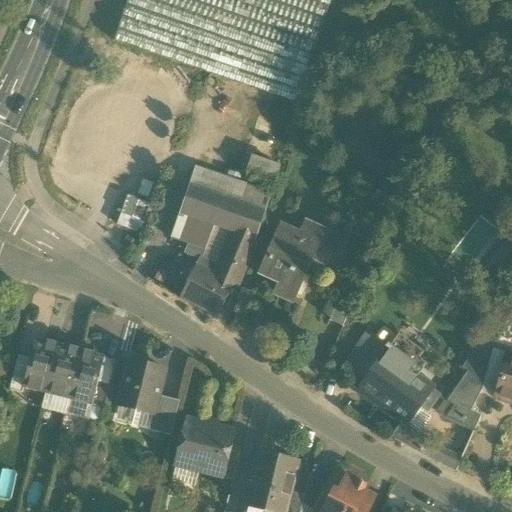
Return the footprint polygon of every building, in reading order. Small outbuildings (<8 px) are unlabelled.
[(127,0),(113,42),(296,104),(331,0),(127,0)] [(290,149),(306,153),(309,144),(293,139),(290,149)] [(280,166),(251,156),(242,182),(272,192),(280,166)] [(195,169),(189,187),(202,191),(208,174),(195,169)] [(271,195),(208,174),(202,191),(265,213),(271,195)] [(189,187),(179,215),(230,233),(255,242),(265,213),(202,191),(189,187)] [(147,204),(126,197),(116,227),(137,234),(147,204)] [(212,275),(218,261),(230,233),(179,215),(170,240),(187,246),(184,253),(199,259),(195,267),(195,268),(196,267),(212,275)] [(452,254),(469,266),(494,229),(477,218),(452,254)] [(271,296),(292,305),(325,230),(304,221),(299,233),(295,243),(275,234),(257,276),(276,284),(271,296)] [(279,225),(275,234),(295,243),(299,233),(279,225)] [(255,242),(230,233),(218,261),(234,270),(229,284),(233,286),(233,287),(238,289),(255,242)] [(511,259),(511,239),(510,239),(491,266),(502,274),(511,259)] [(218,261),(212,275),(196,267),(195,268),(179,300),(217,319),(233,287),(233,286),(229,284),(234,270),(218,261)] [(232,314),(245,319),(253,294),(241,289),(232,314)] [(329,322),(342,328),(353,303),(340,297),(329,322)] [(341,367),(364,384),(376,366),(384,355),(387,351),(384,349),(387,345),(366,330),(341,367)] [(474,334),(466,357),(487,371),(492,350),(495,340),(474,334)] [(418,360),(393,341),(389,347),(387,345),(384,349),(387,351),(384,355),(395,363),(409,373),(418,360)] [(23,389),(45,394),(56,350),(58,346),(45,342),(44,347),(33,344),(29,360),(22,389),(23,389)] [(41,410),(64,416),(80,351),(68,348),(67,353),(56,350),(45,394),(41,410)] [(481,392),(494,396),(504,367),(500,365),(504,354),(492,350),(487,371),(481,392)] [(93,354),(80,351),(64,416),(88,422),(92,406),(97,383),(103,362),(92,359),(93,354)] [(401,423),(405,427),(406,426),(418,408),(431,390),(409,373),(395,363),(384,355),(376,366),(364,384),(358,392),(401,423)] [(509,402),(511,403),(511,356),(508,355),(504,367),(494,396),(493,400),(508,404),(509,402)] [(9,392),(21,395),(23,389),(22,389),(29,360),(18,357),(9,392)] [(445,420),(474,433),(481,417),(475,414),(471,412),(481,392),(487,371),(466,357),(458,369),(464,373),(443,402),(451,407),(443,418),(445,420)] [(104,359),(103,362),(97,383),(109,386),(115,362),(104,359)] [(153,416),(154,416),(158,397),(165,371),(129,362),(125,378),(126,379),(124,388),(122,387),(117,407),(153,416)] [(92,406),(103,409),(109,386),(97,383),(92,406)] [(431,390),(418,408),(406,426),(405,427),(401,423),(390,437),(412,448),(420,437),(422,436),(420,435),(431,420),(430,416),(427,414),(440,396),(431,390)] [(149,432),(170,437),(179,403),(158,397),(154,416),(153,416),(149,432)] [(99,424),(103,409),(92,406),(88,422),(99,424)] [(153,416),(117,407),(113,423),(149,432),(153,416)] [(179,455),(176,467),(199,473),(221,479),(230,446),(233,433),(187,421),(182,441),(177,444),(176,450),(179,455)] [(462,459),(420,437),(412,448),(455,474),(462,459)] [(221,479),(233,482),(241,449),(230,446),(221,479)] [(261,511),(285,511),(290,493),(298,463),(259,453),(245,508),(261,511)] [(195,488),(199,473),(176,467),(172,482),(195,488)] [(302,507),(310,511),(315,511),(329,486),(309,476),(309,477),(302,507)] [(366,511),(373,501),(363,495),(366,489),(346,479),(343,485),(332,480),(329,486),(315,511),(366,511)] [(299,511),(304,497),(290,493),(285,511),(299,511)]
